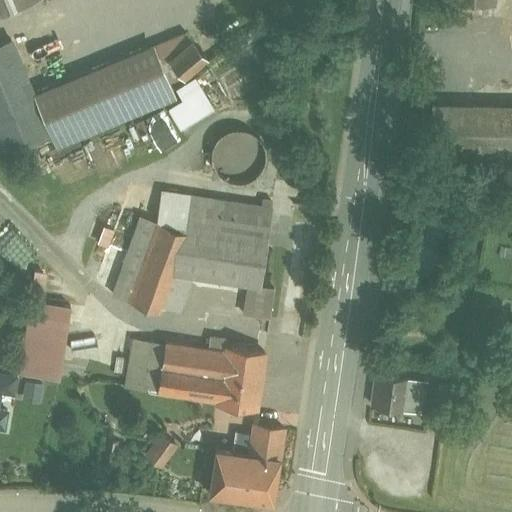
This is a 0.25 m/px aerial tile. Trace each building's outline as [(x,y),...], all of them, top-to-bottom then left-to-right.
[(0,0),(0,10),(26,0),(0,0)] [(35,95),(11,39),(0,43),(0,144),(3,152),(50,133),(35,95)] [(193,40),(170,60),(184,75),(206,55),(193,40)] [(131,56),(35,95),(50,133),(145,94),(131,56)] [(175,125),(212,109),(196,74),(173,85),(179,98),(166,104),(175,125)] [(511,106),(432,105),(432,155),(511,156),(511,106)] [(156,148),(175,142),(165,113),(146,120),(156,148)] [(264,164),(265,154),(263,144),(257,135),(248,129),(238,128),(228,130),(219,136),(214,145),(212,155),(214,165),(220,174),(229,179),(239,181),(249,179),(258,173),(264,164)] [(272,208),(191,195),(187,223),(268,235),(272,208)] [(185,230),(142,215),(113,294),(161,312),(176,273),(190,232),(185,230)] [(268,235),(187,223),(185,230),(190,232),(176,273),(249,284),(260,286),(268,235)] [(260,286),(249,284),(244,314),(270,318),(274,288),(260,286)] [(69,319),(29,312),(20,372),(60,378),(69,319)] [(209,348),(145,338),(137,386),(210,397),(209,401),(217,402),(218,403),(257,409),(265,352),(226,346),(227,339),(211,336),(209,348)] [(17,374),(0,371),(0,391),(14,393),(17,374)] [(426,380),(377,374),(373,405),(422,412),(426,380)] [(21,397),(38,400),(41,381),(24,378),(21,397)] [(250,453),(246,457),(233,454),(234,450),(216,448),(210,492),(268,500),(275,496),(285,427),(255,423),(250,453)] [(118,460),(121,440),(110,439),(107,458),(118,460)]
